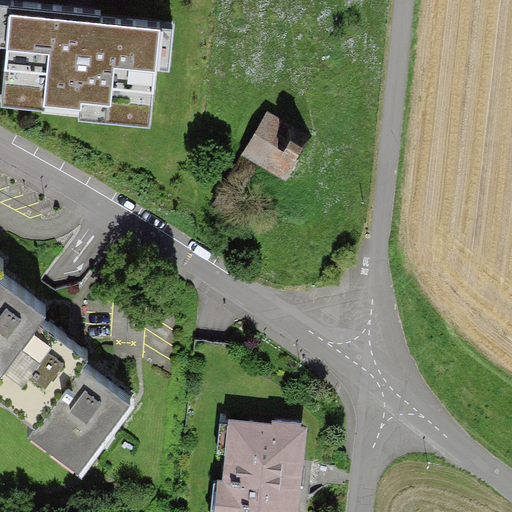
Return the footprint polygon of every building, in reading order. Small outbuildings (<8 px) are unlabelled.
[(108,3),(76,0),(0,0),(0,47),(0,49),(0,106),(75,113),(75,120),(157,127),(162,68),(174,69),(178,17),(107,11),(108,3)] [(309,143),(266,113),(237,154),(281,184),(309,143)] [(0,363),(37,315),(46,303),(0,268),(0,363)] [(0,397),(34,423),(79,362),(87,352),(37,315),(0,363),(0,397)] [(128,397),(79,362),(34,423),(28,432),(76,467),(128,397)] [(296,511),(306,415),(229,407),(223,467),(217,467),(212,511),(296,511)]
